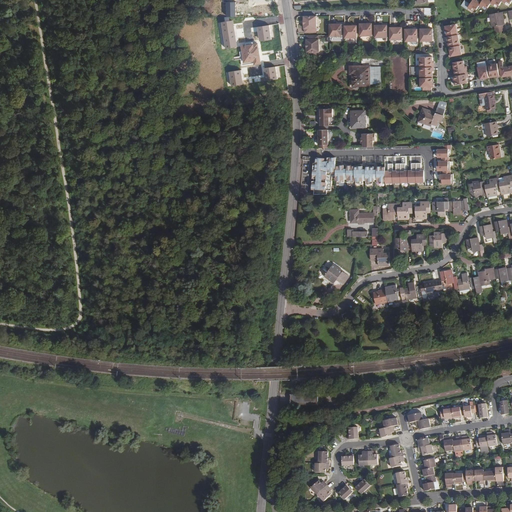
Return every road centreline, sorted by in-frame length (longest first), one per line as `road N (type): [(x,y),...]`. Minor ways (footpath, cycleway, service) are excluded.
road 1 (track): [(0,323),(59,330),(81,317),(34,0)]
road 2 (secondary): [(287,13),(297,128),(280,308)]
road 3 (secondary): [(280,308),(261,511)]
road 4 (residential): [(280,308),(335,311),(370,278),(432,267),(454,250)]
road 5 (residential): [(439,28),(443,94),(511,83)]
road 6 (residential): [(413,11),(287,13)]
